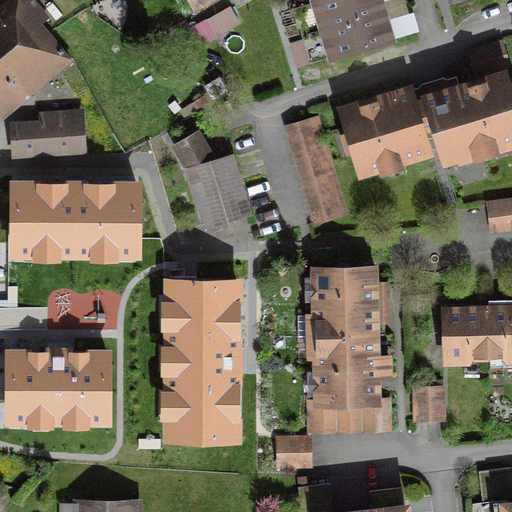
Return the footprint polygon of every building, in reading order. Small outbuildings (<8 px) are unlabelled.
[(0,111),(4,116),(27,97),(72,59),(24,0),(0,19),(0,111)] [(182,0),(191,15),(218,0),(182,0)] [(313,0),(330,59),(389,42),(382,18),(378,4),(377,0),(313,0)] [(238,28),(228,11),(205,24),(215,41),(238,28)] [(501,43),(467,55),(474,74),(508,62),(501,43)] [(474,74),(422,91),(441,149),(446,162),(511,140),(511,74),(508,62),(474,74)] [(410,89),(336,112),(358,184),(433,161),(414,103),(410,89)] [(15,155),(84,151),(81,110),(40,113),(41,121),(12,123),(15,155)] [(346,213),(319,122),(289,130),(316,222),(346,213)] [(198,136),(174,150),(186,171),(210,158),(198,136)] [(232,160),(187,174),(204,231),(249,217),(232,160)] [(138,179),(12,178),(12,251),(138,251),(138,179)] [(511,226),(511,204),(490,207),(492,229),(511,226)] [(316,270),(320,400),(375,398),(374,375),(374,372),(374,361),(372,309),(372,295),(371,268),(316,270)] [(238,436),(239,277),(165,276),(165,436),(238,436)] [(511,308),(501,309),(471,310),(445,311),(447,362),(469,361),(468,353),(508,352),(509,361),(511,360),(511,308)] [(108,349),(7,349),(7,420),(108,420),(108,349)] [(441,391),(413,392),(414,427),(442,426),(441,391)] [(375,398),(320,400),(311,400),(312,431),(349,430),(386,429),(385,398),(375,398)] [(309,440),(276,442),(278,473),(311,471),(309,440)] [(495,502),(511,499),(511,497),(509,473),(480,476),(483,503),(495,502)] [(333,511),(330,483),(299,487),(301,511),(333,511)] [(511,511),(511,499),(495,502),(495,511),(511,511)] [(138,511),(138,502),(75,504),(74,511),(138,511)]
